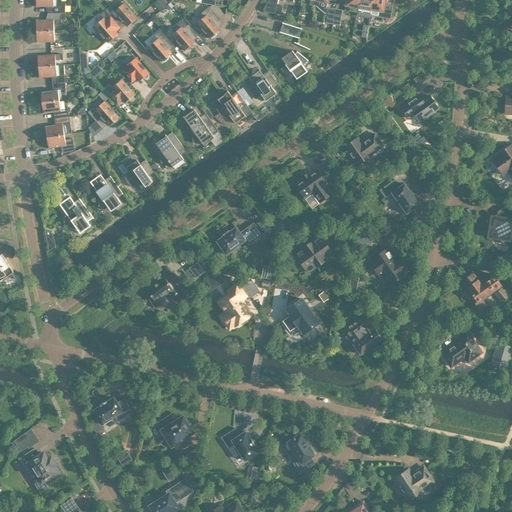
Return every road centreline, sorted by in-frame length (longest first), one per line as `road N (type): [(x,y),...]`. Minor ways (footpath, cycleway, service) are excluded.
road 1 (residential): [(46,317),(459,26)]
road 2 (residential): [(366,415),(438,236),(453,168),(459,26)]
road 3 (residential): [(53,348),(366,415)]
road 4 (residential): [(21,175),(101,147),(163,105),(211,60),(254,0)]
road 5 (residential): [(53,348),(97,466),(125,511)]
road 6 (residential): [(21,175),(13,0)]
road 7 (residential): [(46,317),(21,175)]
